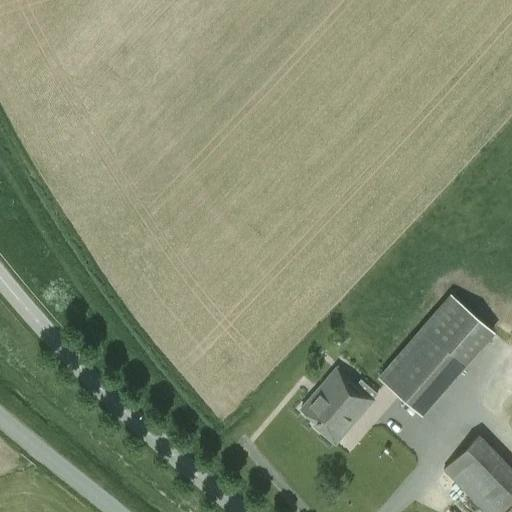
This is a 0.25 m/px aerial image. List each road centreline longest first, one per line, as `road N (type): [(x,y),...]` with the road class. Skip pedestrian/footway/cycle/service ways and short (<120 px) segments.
road 1 (unclassified): [(241,511),(105,395),(0,280)]
road 2 (unclassified): [(106,511),(0,413)]
